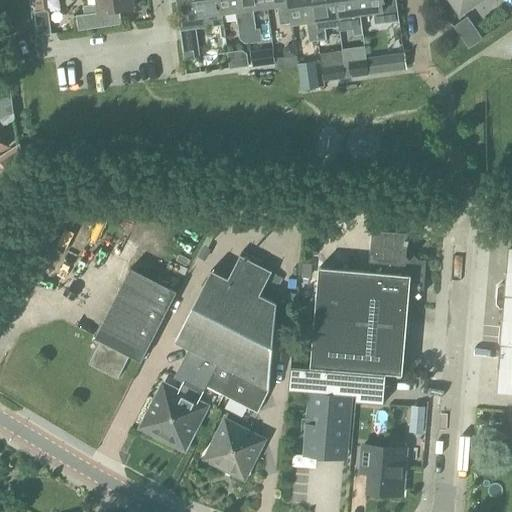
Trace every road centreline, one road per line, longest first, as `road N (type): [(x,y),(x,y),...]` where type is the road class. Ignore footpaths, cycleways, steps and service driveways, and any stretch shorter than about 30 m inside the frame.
road 1 (residential): [(442,511),(468,213),(442,93),(419,65),(411,0)]
road 2 (unclassified): [(164,511),(0,417)]
road 3 (residential): [(41,52),(165,36),(160,0)]
